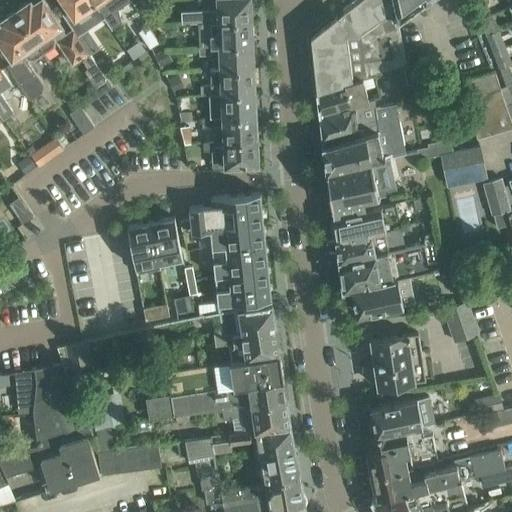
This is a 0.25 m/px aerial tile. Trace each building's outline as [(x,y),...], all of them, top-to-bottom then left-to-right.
[(61,27),(53,15),(43,0),(39,0),(32,5),(30,2),(27,4),(24,3),(18,7),(18,10),(15,11),(44,53),(54,45),(55,40),(72,65),(81,59),(87,68),(84,70),(96,87),(97,86),(102,93),(112,87),(105,77),(96,64),(97,63),(90,53),(91,52),(79,35),(74,28),(73,29),(65,34),(61,27)] [(62,0),(68,8),(61,13),(73,29),(74,28),(79,35),(104,18),(91,0),(62,0)] [(130,0),(91,0),(104,18),(112,29),(122,22),(119,8),(130,0)] [(213,22),(250,20),(249,0),(218,0),(219,9),(181,11),(181,24),(198,23),(213,22)] [(397,19),(396,12),(393,0),(355,0),(342,10),(313,33),(311,36),(316,92),(351,82),(351,81),(371,75),(370,74),(406,63),(397,19)] [(393,0),(396,12),(398,19),(398,20),(424,0),(424,1),(425,0),(393,0)] [(474,0),(471,2),(476,16),(489,9),(485,0),(474,0)] [(0,40),(13,60),(6,65),(26,94),(30,99),(42,92),(43,84),(28,61),(28,59),(34,60),(44,53),(15,11),(13,13),(10,12),(4,16),(4,19),(1,21),(3,24),(0,26),(0,40)] [(484,17),(479,20),(485,35),(499,29),(497,24),(488,28),(484,17)] [(198,23),(199,47),(203,46),(252,45),(251,33),(253,31),(253,24),(251,22),(250,20),(213,22),(198,23)] [(159,42),(158,41),(147,25),(138,31),(149,48),(159,42)] [(498,30),(486,35),(488,38),(493,52),(505,47),(504,46),(498,30)] [(199,47),(199,55),(210,54),(210,50),(218,50),(218,69),(209,69),(209,71),(253,69),(253,66),(255,64),(254,57),(252,55),(252,45),(203,46),(199,47)] [(505,47),(493,52),(500,68),(511,65),(505,47)] [(172,59),(166,49),(155,54),(160,65),(172,59)] [(114,71),(104,58),(97,63),(96,64),(105,77),(114,71)] [(403,64),(390,68),(394,87),(407,84),(403,64)] [(500,68),(499,68),(506,86),(511,83),(511,76),(508,66),(511,65),(500,68)] [(0,110),(5,118),(15,112),(0,91),(10,84),(0,69),(0,110)] [(210,85),(200,85),(201,94),(209,94),(209,95),(220,95),(254,93),(253,69),(209,71),(210,85)] [(509,112),(506,104),(494,70),(460,81),(476,134),(511,122),(511,120),(509,112)] [(183,84),(178,73),(168,78),(173,89),(183,84)] [(316,92),(317,101),(319,114),(368,101),(373,99),(380,97),(377,84),(374,75),(351,81),(351,82),(316,92)] [(220,95),(209,95),(210,119),(255,117),(254,105),(256,103),(256,96),(254,94),(254,93),(220,95)] [(374,99),(373,99),(368,101),(319,114),(323,146),(376,132),(373,107),(375,106),(374,99)] [(323,146),(326,171),(406,152),(396,103),(375,107),(375,106),(373,107),(376,132),(323,146)] [(94,126),(82,107),(80,105),(69,112),(83,133),(94,126)] [(210,119),(202,119),(202,127),(213,126),(214,141),(203,141),(203,143),(206,143),(218,143),(256,140),(256,137),(258,135),(258,129),(255,127),(255,117),(210,119)] [(56,136),(46,143),(54,154),(64,147),(56,136)] [(453,151),(450,138),(427,143),(428,146),(416,148),(417,158),(440,154),(453,151)] [(206,143),(203,143),(204,151),(212,150),(213,167),(257,165),(257,161),(259,159),(259,152),(257,151),(256,140),(218,143),(206,143)] [(480,145),(453,151),(440,154),(447,187),(488,178),(480,145)] [(406,152),(326,171),(331,207),(331,206),(334,216),(380,206),(378,196),(397,191),(389,156),(406,153),(406,152)] [(491,215),(511,209),(502,177),(486,181),(487,181),(482,182),(491,215)] [(190,218),(180,220),(181,229),(191,227),(192,231),(193,231),(210,229),(218,311),(219,314),(219,313),(238,310),(272,303),(270,286),(271,286),(272,284),(272,282),(270,280),(269,280),(268,267),(269,267),(270,265),(270,263),(268,261),(267,261),(266,248),(267,248),(268,246),(268,244),(266,242),(265,242),(264,229),(265,229),(266,227),(266,224),(264,223),(263,223),(262,210),(263,209),(264,208),(264,205),(262,204),(261,204),(260,192),(249,193),(249,192),(247,190),(245,191),(244,192),(244,193),(236,194),(236,193),(234,192),(232,192),(231,194),(231,195),(212,197),(211,197),(212,204),(201,205),(191,206),(190,218)] [(8,203),(23,223),(34,216),(20,195),(8,203)] [(426,196),(414,199),(416,207),(428,205),(426,196)] [(380,206),(334,216),(332,217),(333,219),(330,224),(331,233),(335,237),(336,241),(391,228),(401,226),(395,203),(380,206)] [(174,216),(151,221),(160,266),(183,261),(178,234),(174,216)] [(151,221),(127,225),(127,226),(136,273),(160,268),(160,266),(151,221)] [(432,240),(394,247),(391,228),(336,241),(338,261),(433,241),(432,240)] [(410,275),(416,274),(438,268),(433,241),(338,261),(342,289),(350,288),(410,275)] [(192,265),(184,267),(187,280),(195,279),(192,265)] [(459,276),(455,265),(440,268),(442,280),(459,276)] [(354,305),(356,315),(416,302),(410,275),(350,288),(351,292),(347,292),(350,306),(354,305)] [(195,279),(187,280),(189,294),(197,293),(195,279)] [(192,310),(189,294),(173,297),(176,313),(192,310)] [(453,341),(478,333),(479,332),(467,299),(442,308),(453,341)] [(219,313),(222,329),(213,331),(222,329),(223,334),(251,330),(251,334),(276,330),(272,303),(238,310),(219,313)] [(155,305),(143,308),(145,320),(157,317),(155,305)] [(213,331),(215,347),(229,344),(232,361),(232,360),(279,352),(276,330),(251,334),(251,330),(223,334),(222,329),(213,331)] [(425,379),(418,332),(371,339),(378,386),(425,379)] [(56,346),(63,362),(65,368),(71,367),(92,362),(88,339),(79,341),(56,346)] [(187,355),(164,359),(171,396),(205,390),(283,378),(279,352),(232,360),(232,361),(190,368),(187,355)] [(42,464),(50,488),(99,473),(88,435),(92,434),(88,420),(89,420),(70,377),(65,368),(63,362),(34,366),(35,382),(32,414),(37,446),(0,452),(0,462),(3,470),(0,471),(0,504),(16,500),(9,483),(6,475),(42,464)] [(171,396),(147,399),(150,419),(175,415),(176,423),(190,420),(189,413),(221,408),(221,407),(240,404),(241,406),(249,404),(286,399),(283,378),(205,390),(171,396)] [(107,391),(89,395),(96,429),(111,426),(114,425),(107,391)] [(405,428),(422,425),(434,422),(428,396),(417,398),(373,407),(375,414),(371,414),(372,418),(368,419),(371,432),(374,431),(375,435),(405,428)] [(240,404),(221,407),(221,408),(222,408),(223,418),(232,416),(234,434),(243,433),(254,431),(254,432),(290,426),(286,399),(249,404),(241,406),(240,404)] [(507,407),(489,411),(492,426),(510,422),(507,407)] [(412,466),(438,459),(433,433),(424,434),(422,425),(405,428),(375,435),(367,436),(370,450),(368,450),(373,474),(412,466)] [(111,426),(96,429),(101,451),(115,448),(111,426)] [(210,437),(213,452),(232,450),(231,443),(251,441),(251,437),(256,436),(264,482),(299,475),(290,426),(254,432),(254,431),(243,433),(234,434),(210,437)] [(210,437),(185,440),(187,452),(188,462),(195,461),(197,475),(199,475),(202,489),(204,489),(206,503),(223,500),(224,511),(305,511),(299,475),(264,482),(220,490),(218,477),(216,470),(213,452),(210,437)] [(157,444),(144,445),(147,469),(160,468),(157,444)] [(144,445),(131,447),(134,471),(147,469),(144,445)] [(131,447),(117,449),(120,473),(134,471),(131,447)] [(500,448),(454,459),(453,459),(453,456),(438,460),(438,459),(412,466),(373,474),(378,498),(442,483),(461,478),(505,467),(500,448)] [(117,449),(107,450),(110,474),(120,473),(117,449)] [(107,450),(97,452),(100,476),(110,474),(107,450)] [(445,511),(468,506),(461,478),(442,483),(378,498),(370,500),(376,511),(445,511)]
